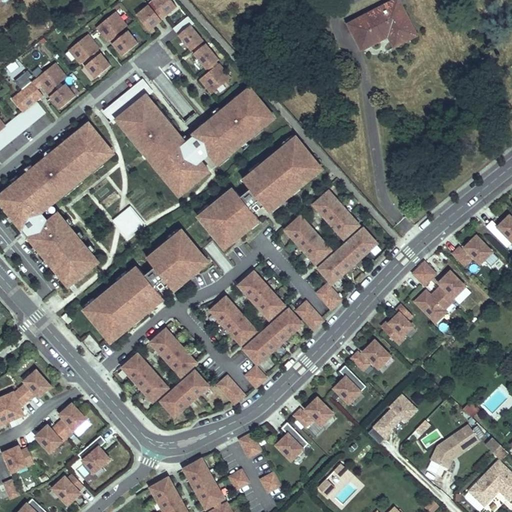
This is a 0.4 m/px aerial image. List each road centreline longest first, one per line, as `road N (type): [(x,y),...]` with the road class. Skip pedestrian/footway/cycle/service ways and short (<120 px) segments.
road 1 (residential): [(159,444),(224,426),(260,406),(409,250),(511,166)]
road 2 (residential): [(0,275),(159,444)]
